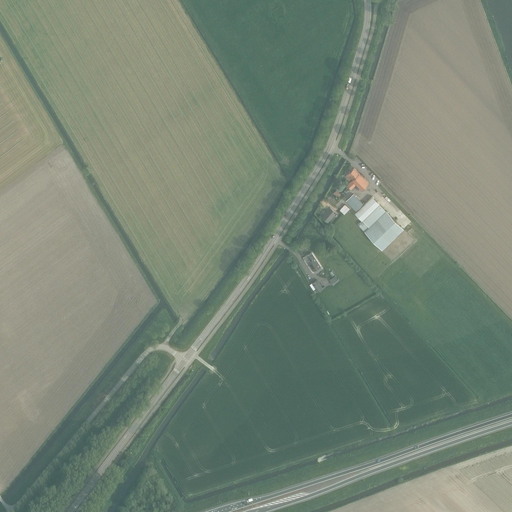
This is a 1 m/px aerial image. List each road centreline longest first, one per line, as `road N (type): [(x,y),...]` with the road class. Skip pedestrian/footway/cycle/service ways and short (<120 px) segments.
road 1 (tertiary): [(184,360),(324,156),(361,48),(367,0)]
road 2 (trunk): [(511,414),(216,511)]
road 3 (trunk): [(254,511),(511,422)]
road 4 (unclassified): [(10,511),(146,352),(164,348),(184,360)]
road 5 (tertiary): [(70,511),(184,360)]
